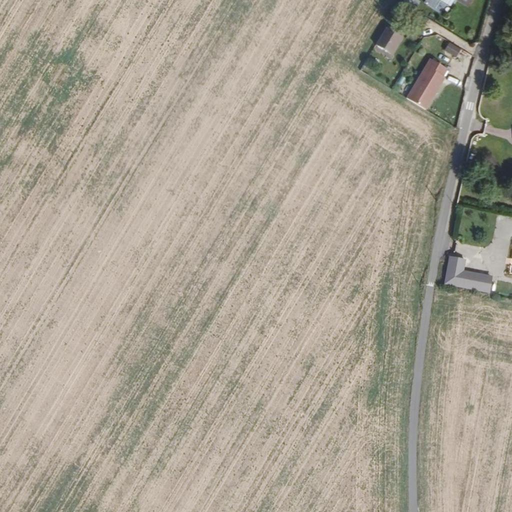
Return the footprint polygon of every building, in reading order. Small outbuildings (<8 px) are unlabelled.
[(414,10),(418,1),(416,0),(403,0),(402,2),(403,3),(414,10)] [(432,8),(437,0),(426,0),(424,4),(432,8)] [(415,10),(414,10),(403,3),(398,13),(409,20),(415,10)] [(428,20),(416,12),(410,24),(415,26),(416,24),(423,29),(428,20)] [(391,55),(402,37),(386,28),(376,45),(391,55)] [(455,58),(459,50),(448,43),(444,51),(455,58)] [(446,79),(444,78),(448,70),(432,60),(408,99),(426,110),(446,79)] [(491,296),(493,280),(463,276),(466,261),(448,259),(443,288),(491,296)]
